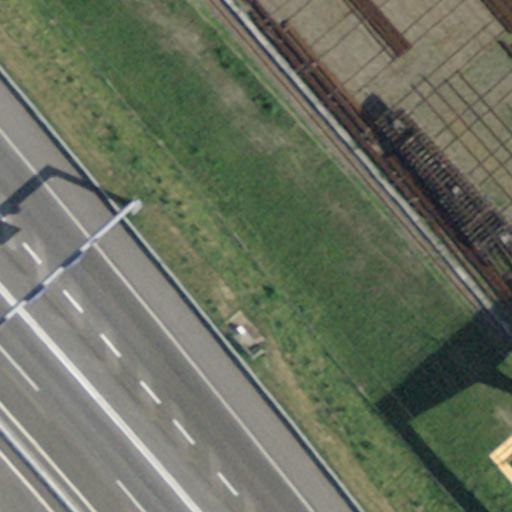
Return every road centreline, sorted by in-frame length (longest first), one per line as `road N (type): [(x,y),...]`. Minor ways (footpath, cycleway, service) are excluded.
road 1 (motorway): [(274,511),(0,191)]
road 2 (motorway): [(135,511),(0,355)]
